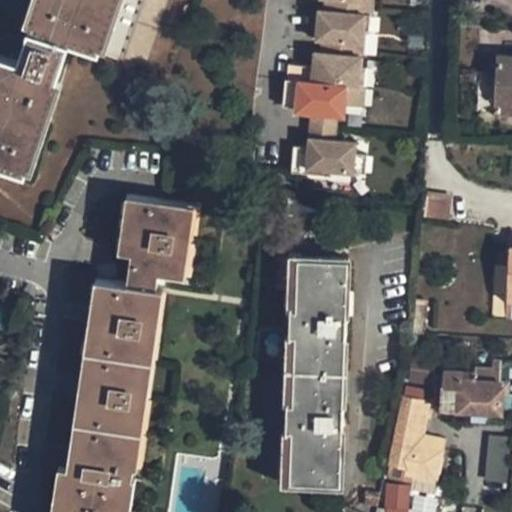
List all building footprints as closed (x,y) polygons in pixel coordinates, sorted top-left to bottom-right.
[(0,165),(24,173),(70,44),(101,53),(119,0),(36,0),(15,58),(0,52),(0,165)] [(332,0),(331,6),(381,11),(381,0),(332,0)] [(326,49),(363,53),(365,39),(366,29),(372,29),(379,30),(381,11),(331,6),(326,6),(324,23),(329,23),(327,36),(326,49)] [(360,83),(373,84),(375,65),(369,64),(362,64),(363,53),(326,49),(324,64),(320,63),(293,61),(292,76),(360,83)] [(511,53),(500,53),(497,110),(511,111),(511,53)] [(360,83),(292,76),(289,102),(303,103),(312,104),(312,110),(318,111),(341,113),(343,103),(350,103),(358,104),(360,83)] [(360,83),(358,104),(371,105),(373,84),(360,83)] [(343,103),(341,113),(349,114),(350,103),(343,103)] [(341,113),(318,111),(316,135),(339,137),(341,113)] [(339,137),(316,135),(314,146),(304,145),(301,172),(311,173),(312,165),(341,168),(358,169),(360,149),(361,140),(339,137)] [(360,149),(358,169),(371,171),(373,150),(360,149)] [(341,168),(312,165),(311,173),(340,176),(341,168)] [(49,511),(131,511),(137,477),(132,476),(162,289),(151,287),(153,278),(177,282),(189,207),(128,197),(119,254),(131,256),(125,286),(95,280),(63,463),(57,462),(49,511)] [(353,263),(302,260),(299,312),(293,312),(291,343),(298,343),(296,409),(288,408),(287,439),(294,440),(290,489),(343,492),(353,263)] [(446,411),(505,405),(503,387),(511,386),(510,374),(502,374),(501,361),(449,366),(451,386),(444,388),(446,411)] [(406,400),(397,465),(415,468),(414,476),(445,480),(448,452),(427,448),(428,438),(432,405),(406,400)] [(504,482),(508,436),(488,434),(484,481),(504,482)] [(427,448),(448,452),(449,442),(428,438),(427,448)]
